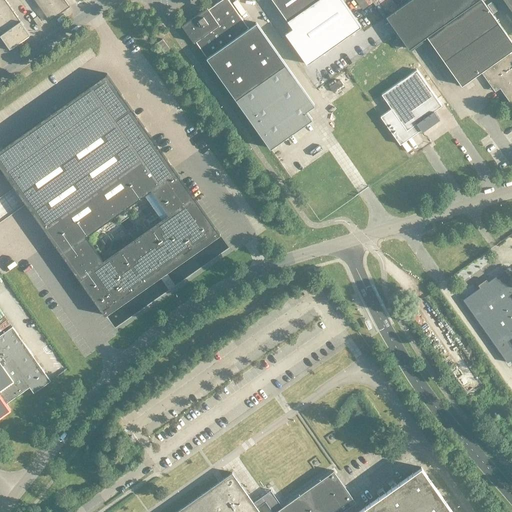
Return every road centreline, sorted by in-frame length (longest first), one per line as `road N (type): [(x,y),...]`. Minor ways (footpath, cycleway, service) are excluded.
road 1 (unclassified): [(18,494),(130,352),(168,319),(268,266),(511,189)]
road 2 (unclassified): [(472,511),(368,362),(150,511)]
road 3 (unclassified): [(0,75),(105,0)]
